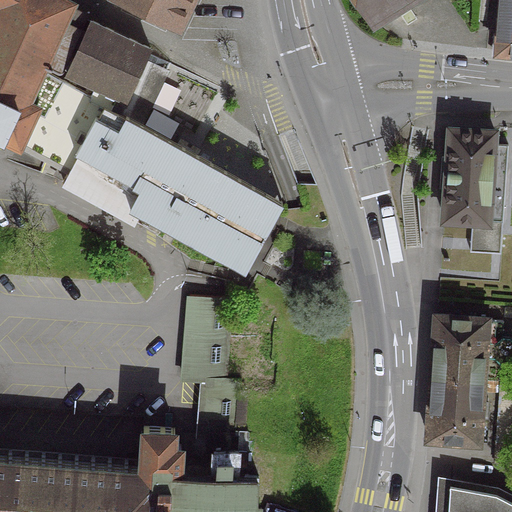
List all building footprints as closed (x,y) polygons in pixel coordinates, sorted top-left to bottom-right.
[(81,1),(78,0),(0,0),(0,148),(5,151),(7,147),(22,154),(26,146),(43,111),(32,106),(47,74),(81,1)] [(109,0),(109,2),(182,36),(199,0),(109,0)] [(357,0),(371,22),(406,0),(357,0)] [(511,0),(497,0),(493,52),(511,53),(511,0)] [(152,51),(91,21),(65,78),(95,91),(91,98),(90,101),(111,113),(117,101),(128,105),(148,61),(152,51)] [(169,70),(148,61),(128,105),(123,120),(143,131),(169,70)] [(91,98),(47,74),(32,106),(43,111),(26,146),(71,170),(77,158),(134,189),(133,191),(140,195),(130,214),(140,219),(247,277),(284,209),(143,131),(123,120),(111,113),(90,101),(91,98)] [(453,129),(453,128),(447,128),(441,219),(480,221),(485,222),(485,221),(500,222),(505,146),(491,145),(491,131),(453,129)] [(136,227),(140,219),(130,214),(140,195),(133,191),(134,189),(77,158),(71,170),(61,187),(136,227)] [(233,299),(187,296),(182,382),(201,383),(194,483),(240,484),(242,453),(234,453),(237,378),(228,378),(233,299)] [(434,314),(430,375),(480,379),(497,380),(498,363),(506,363),(511,358),(511,348),(511,341),(507,336),(500,336),(500,321),(484,320),(484,318),(434,314)] [(502,380),(500,380),(494,467),(511,470),(511,375),(502,374),(502,380)] [(430,375),(425,437),(476,440),(477,422),(484,423),(486,402),(478,402),(480,379),(430,375)] [(0,511),(258,511),(260,484),(240,484),(194,483),(186,482),(187,450),(180,448),(180,437),(141,433),(138,475),(0,464),(0,511)] [(447,484),(445,511),(511,511),(511,502),(494,492),(447,484)]
